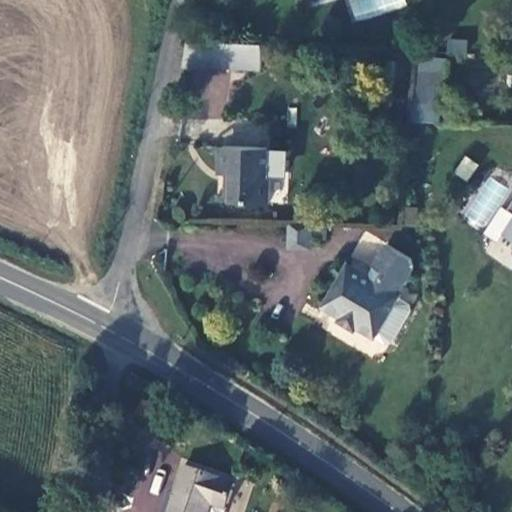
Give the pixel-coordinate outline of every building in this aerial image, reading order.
[(447,38),(445,55),(465,57),(467,40),(447,38)] [(262,73),(263,48),(207,46),(190,45),(186,69),(262,73)] [(387,94),(385,119),(405,121),(407,96),(387,94)] [(411,108),(410,126),(439,127),(440,109),(411,108)] [(235,204),(268,205),(271,152),(227,152),(227,174),(234,174),(235,204)] [(464,155),(453,173),(467,181),(478,163),(464,155)] [(511,204),(503,217),(511,223),(511,225),(504,239),(511,245),(511,250),(510,254),(511,255),(511,204)] [(288,226),(287,248),(313,249),(314,227),(288,226)] [(370,285),(338,265),(311,307),(329,320),(326,325),(342,336),(346,332),(361,342),(390,301),(385,298),(403,273),(404,263),(381,250),(366,269),(376,276),(370,285)] [(398,307),(390,301),(361,342),(372,349),(378,347),(399,314),(398,307)] [(206,511),(210,500),(226,504),(233,477),(181,464),(168,511),(206,511)]
